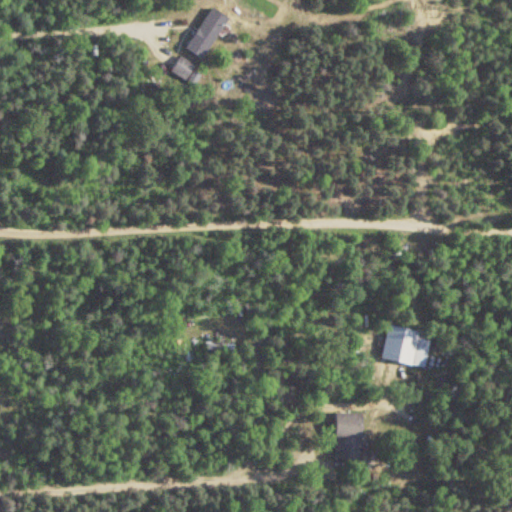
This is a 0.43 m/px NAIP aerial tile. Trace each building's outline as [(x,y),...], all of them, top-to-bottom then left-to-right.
[(199,59),(225,18),(207,7),(181,47),(199,59)] [(167,69),(182,81),(192,67),(178,55),(167,69)] [(384,360),(409,365),(416,331),(391,326),(384,360)] [(229,344),(204,344),(204,352),(229,352),(229,344)] [(358,412),(330,412),(330,459),(358,459),(358,412)]
